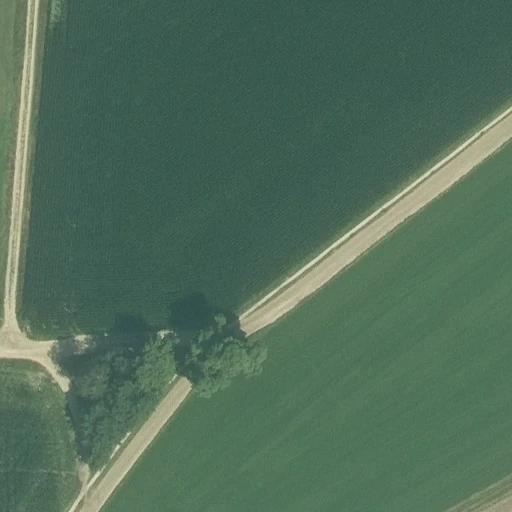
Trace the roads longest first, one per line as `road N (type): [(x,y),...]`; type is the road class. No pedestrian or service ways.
road 1 (track): [(511,122),(222,344),(86,510)]
road 2 (track): [(39,0),(13,347)]
road 3 (track): [(222,344),(212,337),(136,338),(48,350)]
road 4 (track): [(48,350),(82,413),(86,510)]
